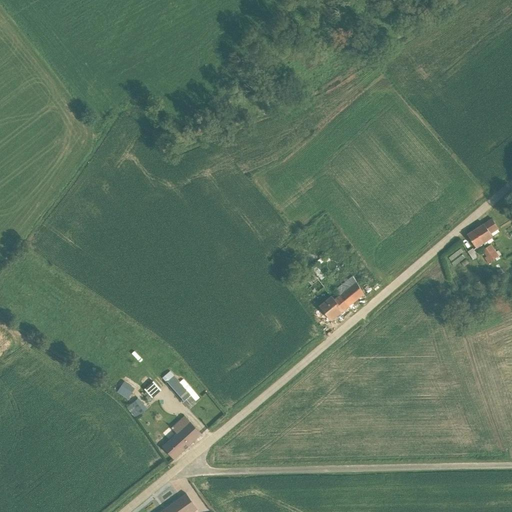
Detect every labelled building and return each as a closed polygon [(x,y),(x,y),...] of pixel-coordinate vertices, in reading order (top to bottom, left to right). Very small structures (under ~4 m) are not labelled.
[(498,230),(491,220),(467,235),(476,249),(492,239),(490,235),(498,230)] [(498,256),(490,245),(483,250),(485,253),(482,255),(488,263),(498,256)] [(477,257),(472,249),(467,252),(473,260),(477,257)] [(364,296),(352,277),(335,291),(339,296),(334,300),(331,297),(319,307),(331,322),(364,296)] [(353,340),(359,345),(366,337),(360,332),(353,340)] [(170,372),(162,379),(166,383),(165,384),(182,403),(183,403),(189,410),(196,403),(179,383),(170,372)] [(134,389),(124,382),(117,392),(127,399),(134,389)] [(161,391),(153,382),(144,390),(152,399),(161,391)] [(147,410),(138,399),(126,408),(135,419),(147,410)] [(201,435),(184,416),(171,428),(176,434),(162,447),(173,460),(174,460),(201,435)] [(161,511),(194,511),(197,510),(186,494),(161,511)]
